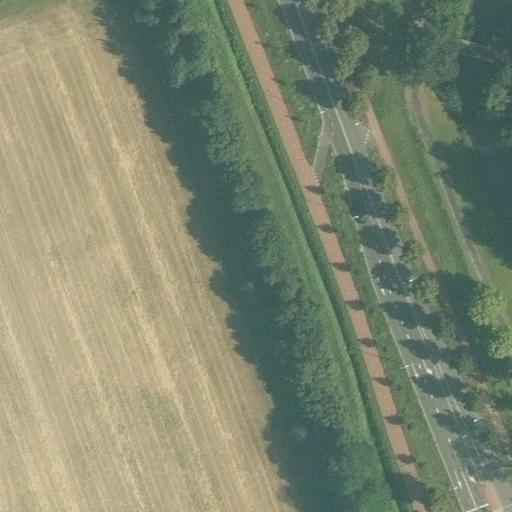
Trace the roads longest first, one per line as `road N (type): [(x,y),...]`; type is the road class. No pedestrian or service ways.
road 1 (primary): [(511,509),(429,331),(301,0)]
road 2 (primary): [(284,0),(474,511)]
